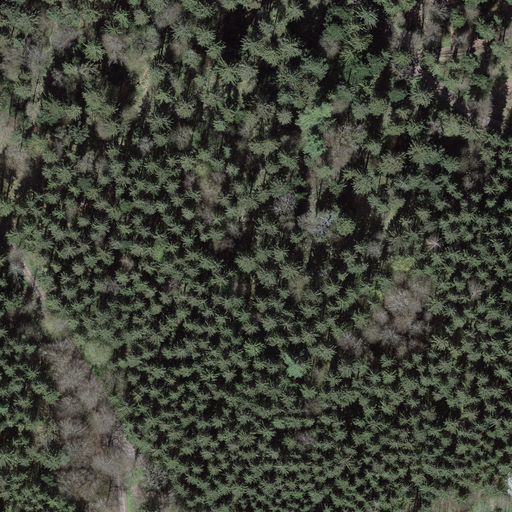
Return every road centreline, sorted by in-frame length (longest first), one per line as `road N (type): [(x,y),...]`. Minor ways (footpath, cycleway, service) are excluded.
road 1 (track): [(189,511),(118,426),(0,224)]
road 2 (track): [(511,130),(432,75),(363,0)]
